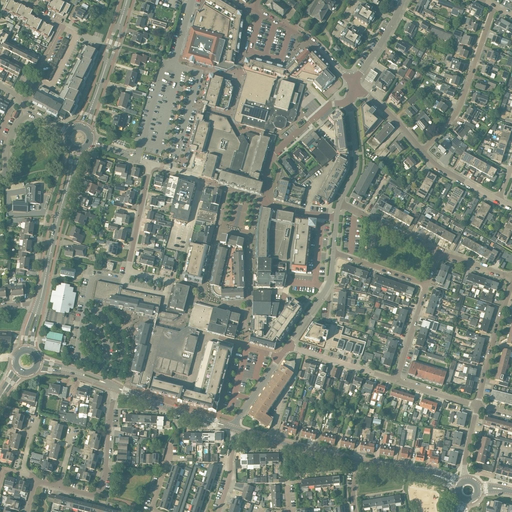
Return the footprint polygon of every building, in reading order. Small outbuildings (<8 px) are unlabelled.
[(16,17),(18,13),(22,5),(11,0),(10,0),(8,4),(7,5),(6,7),(6,9),(5,11),(16,17)] [(59,14),(62,8),(65,3),(59,0),(51,0),(50,4),(47,8),(59,14)] [(191,28),(184,55),(183,59),(187,60),(190,61),(189,62),(189,63),(189,62),(194,64),(194,62),(214,68),(214,67),(227,71),(232,68),(234,67),(236,53),(239,54),(243,21),(240,21),(241,18),(242,18),(242,13),(237,12),(237,13),(236,12),(237,10),(221,0),(207,0),(206,2),(205,2),(199,13),(197,12),(196,12),(195,16),(195,17),(194,22),(193,23),(192,28),(191,28)] [(289,8),(278,0),(269,0),(265,6),(272,11),(281,18),(289,8)] [(297,3),(294,7),(293,8),(296,11),(298,8),(300,6),(300,5),(302,2),(299,0),(297,3)] [(312,0),(305,12),(313,18),(321,22),(323,24),(331,12),(312,0)] [(312,0),(331,12),(333,8),(336,10),(338,5),(335,4),(329,0),(312,0)] [(422,0),(419,0),(417,6),(422,8),(426,10),(428,5),(429,2),(430,2),(426,0),(425,1),(422,0)] [(454,5),(441,0),(435,0),(435,3),(441,5),(443,7),(452,10),(452,9),(454,5)] [(65,3),(62,8),(59,14),(63,16),(64,13),(66,14),(70,5),(65,3)] [(470,10),(476,13),(474,17),(478,19),(479,16),(481,17),(482,14),(481,13),(483,8),(479,6),(480,5),(478,4),(477,6),(473,4),(470,10)] [(18,13),(16,17),(27,22),(28,23),(31,16),(33,11),(22,5),(18,13)] [(144,14),(143,17),(150,19),(152,19),(154,14),(152,14),(154,6),(150,5),(149,7),(142,5),(140,13),(144,14)] [(454,5),(452,9),(452,10),(451,15),(458,17),(459,13),(464,15),(463,17),(467,18),(470,11),(466,9),(454,5)] [(356,14),(354,18),(347,29),(345,33),(343,32),(341,36),(343,37),(342,37),(340,41),(344,43),(344,44),(347,46),(350,47),(354,49),(357,45),(359,46),(361,43),(359,42),(359,41),(361,37),(368,26),(370,22),(372,23),(374,19),(372,18),(373,18),(375,14),(372,12),(372,9),(367,6),(365,8),(361,6),(358,10),(356,9),(354,12),(356,13),(356,14)] [(417,6),(414,12),(419,15),(422,16),(424,12),(430,15),(432,12),(427,10),(426,10),(422,8),(417,6)] [(78,7),(72,18),(75,19),(76,17),(82,20),(87,10),(81,7),(81,8),(78,7)] [(36,33),(42,21),(31,16),(28,23),(27,22),(25,27),(36,33)] [(150,19),(143,17),(142,20),(138,19),(136,27),(143,29),(144,25),(148,26),(150,19)] [(469,25),(467,30),(475,33),(478,25),(473,24),(474,20),(467,18),(466,24),(469,25)] [(167,24),(153,20),(151,25),(166,29),(167,24)] [(510,25),(501,20),(498,26),(502,29),(501,30),(500,30),(499,34),(505,36),(507,32),(506,31),(510,25)] [(54,27),(42,21),(36,33),(48,38),(48,39),(48,38),(49,37),(50,35),(51,33),(52,31),(54,27)] [(433,27),(423,22),(420,28),(429,33),(433,27)] [(405,36),(412,39),(417,29),(415,27),(408,24),(404,32),(406,33),(405,36)] [(433,27),(429,33),(428,35),(441,39),(445,32),(445,31),(433,27)] [(2,33),(0,32),(0,42),(1,42),(2,40),(4,41),(1,45),(0,46),(0,48),(2,49),(3,48),(6,40),(7,40),(10,34),(6,32),(6,31),(3,30),(2,33)] [(445,31),(445,32),(441,39),(449,42),(453,34),(445,31)] [(148,34),(141,32),(140,35),(134,33),(132,42),(140,44),(142,38),(146,39),(148,34)] [(461,44),(470,47),(473,39),(464,36),(461,44)] [(491,44),(498,46),(499,42),(505,44),(503,50),(503,51),(502,53),(507,55),(510,45),(508,44),(509,43),(506,42),(506,41),(503,40),(500,38),(494,36),(491,44)] [(7,40),(6,40),(3,48),(7,50),(11,43),(7,40)] [(399,41),(395,49),(403,53),(407,46),(399,41)] [(11,43),(7,50),(12,53),(16,45),(11,43)] [(17,55),(21,48),(16,45),(12,53),(17,55)] [(78,60),(59,97),(49,92),(45,90),(41,87),(41,86),(32,103),(33,103),(33,102),(38,104),(37,105),(38,105),(38,106),(38,105),(43,107),(42,108),(43,108),(43,107),(48,110),(47,112),(48,111),(53,113),(52,114),(52,115),(53,113),(58,116),(57,117),(58,117),(59,118),(59,119),(60,118),(62,119),(61,120),(62,121),(63,119),(64,120),(67,114),(72,116),(71,115),(73,111),(74,111),(75,111),(73,110),(76,106),(77,106),(75,104),(77,100),(78,100),(79,100),(77,99),(80,95),(81,95),(78,93),(81,89),(82,90),(82,89),(81,88),(83,84),(85,84),(83,83),(85,78),(86,79),(86,78),(85,78),(88,73),(88,74),(89,73),(88,73),(90,68),(91,69),(91,68),(90,68),(93,63),(94,63),(92,62),(94,57),(95,58),(95,57),(94,57),(96,52),(97,53),(98,52),(84,45),(84,46),(85,46),(80,56),(77,60),(78,60)] [(458,47),(456,52),(460,54),(459,57),(466,59),(468,53),(465,52),(465,50),(465,49),(458,47)] [(22,58),(26,50),(21,48),(17,55),(16,56),(15,60),(17,61),(19,56),(22,58)] [(27,60),(31,52),(26,50),(22,58),(27,60)] [(295,78),(296,78),(301,80),(302,80),(307,82),(308,82),(313,83),(326,71),(327,70),(329,68),(314,52),(310,55),(305,50),(292,61),(286,67),(287,69),(286,69),(285,69),(284,69),(284,68),(254,60),(253,63),(250,62),(250,61),(245,60),(244,64),(245,64),(243,70),(244,71),(276,80),(278,75),(288,78),(289,77),(295,78)] [(486,59),(495,62),(498,56),(501,57),(500,58),(502,58),(504,54),(502,54),(502,53),(495,51),(494,53),(489,51),(486,59)] [(31,52),(27,60),(31,63),(35,55),(31,52)] [(392,54),(388,61),(394,65),(398,67),(402,60),(398,58),(398,57),(392,54)] [(35,55),(31,63),(36,65),(40,57),(35,55)] [(130,64),(139,66),(140,62),(145,64),(148,57),(142,55),(142,58),(133,56),(130,64)] [(407,59),(403,66),(408,69),(412,62),(407,59)] [(464,66),(458,64),(459,61),(453,59),(450,69),(458,72),(459,73),(459,72),(462,73),(464,66)] [(8,72),(12,64),(8,62),(4,70),(8,72)] [(13,75),(14,73),(17,67),(12,64),(8,72),(13,75)] [(484,66),(481,74),(490,77),(491,74),(494,75),(495,72),(489,70),(490,69),(484,66)] [(13,75),(18,77),(22,69),(17,67),(14,73),(13,75)] [(327,70),(326,71),(313,83),(322,92),(327,87),(327,86),(329,84),(329,85),(335,79),(327,70)] [(365,79),(372,84),(378,74),(371,70),(365,79)] [(409,70),(405,76),(411,80),(415,73),(409,70)] [(245,80),(245,81),(272,89),(274,82),(276,80),(244,71),(244,72),(244,71),(246,75),(246,76),(245,80)] [(382,75),(379,79),(384,82),(390,73),(385,71),(382,75)] [(137,82),(138,80),(136,79),(137,74),(128,72),(126,79),(137,82)] [(384,82),(379,79),(375,86),(381,90),(382,90),(385,92),(395,77),(390,73),(384,82)] [(460,79),(454,77),(454,76),(445,73),(444,77),(450,79),(449,83),(451,84),(451,85),(457,87),(457,86),(458,86),(459,83),(458,83),(460,79)] [(208,80),(206,89),(205,91),(202,103),(204,104),(204,106),(207,107),(207,106),(215,109),(215,108),(224,111),(225,110),(228,109),(234,89),(233,89),(230,83),(223,80),(224,80),(214,77),(209,75),(208,80)] [(137,82),(126,79),(124,86),(133,88),(134,84),(137,84),(137,82)] [(243,117),(241,124),(273,133),(274,129),(275,128),(281,130),(285,128),(287,122),(291,123),(294,122),(304,85),(295,83),(295,86),(288,84),(279,81),(275,96),(277,96),(276,99),(271,98),(270,97),(269,101),(263,100),(262,104),(252,102),(246,100),(245,105),(243,105),(242,111),(241,115),(243,116),(243,117)] [(243,87),(271,95),(272,89),(245,81),(244,81),(245,81),(243,86),(243,87)] [(478,82),(476,88),(484,91),(486,84),(478,82)] [(246,100),(252,102),(262,104),(263,100),(269,101),(270,97),(271,95),(243,87),(242,92),(241,92),(241,93),(240,98),(246,100)] [(455,92),(448,89),(448,90),(443,88),(442,91),(447,93),(446,95),(453,98),(455,92)] [(392,100),(391,101),(393,103),(394,102),(397,105),(401,101),(400,99),(404,95),(399,91),(395,95),(393,93),(389,97),(392,100)] [(128,103),(129,99),(132,100),(133,97),(122,94),(120,100),(128,103)] [(474,95),(471,102),(477,104),(478,102),(486,104),(489,97),(480,94),(479,97),(474,95)] [(415,96),(408,102),(410,105),(417,99),(415,96)] [(241,124),(243,117),(243,116),(241,115),(243,105),(245,105),(246,100),(240,98),(239,99),(240,99),(238,104),(238,103),(238,105),(237,109),(236,109),(236,110),(235,115),(234,120),(235,123),(240,124),(241,124)] [(441,103),(436,109),(443,113),(448,107),(443,104),(445,102),(440,98),(438,101),(441,103)] [(6,101),(4,100),(0,108),(0,110),(4,112),(9,104),(6,103),(6,101)] [(128,103),(120,100),(118,107),(129,110),(130,107),(127,106),(128,103)] [(371,110),(364,104),(360,108),(364,138),(366,136),(369,138),(384,121),(375,114),(376,113),(372,110),(371,110)] [(405,112),(410,118),(415,115),(418,111),(415,108),(413,106),(409,109),(405,112)] [(466,114),(472,118),(475,112),(469,109),(466,114)] [(343,118),(337,111),(328,120),(334,125),(337,153),(340,156),(345,157),(345,156),(348,155),(345,129),(343,130),(342,126),(344,126),(343,118)] [(196,124),(194,129),(189,147),(192,148),(191,152),(196,153),(195,158),(207,161),(203,177),(227,184),(234,186),(260,194),(263,185),(262,183),(263,181),(261,178),(259,178),(267,150),(270,151),(274,137),(273,135),(264,132),(264,134),(261,133),(260,137),(247,133),(242,135),(248,145),(251,146),(244,172),(239,170),(237,175),(230,173),(227,172),(233,152),(238,154),(241,144),(237,138),(235,134),(234,133),(232,129),(231,128),(229,124),(229,123),(226,119),(227,119),(226,118),(225,118),(221,117),(220,117),(215,115),(214,115),(211,114),(209,114),(205,112),(205,113),(204,118),(197,116),(196,122),(197,122),(196,124)] [(115,116),(113,126),(115,127),(116,127),(122,129),(124,122),(129,124),(131,116),(123,114),(122,118),(115,116)] [(466,114),(463,120),(469,123),(471,120),(476,124),(478,121),(472,118),(466,114)] [(417,124),(423,131),(425,130),(426,132),(430,128),(429,126),(428,127),(422,120),(417,124)] [(386,123),(382,127),(383,129),(374,139),(372,137),(367,142),(375,150),(380,145),(387,138),(391,133),(392,133),(395,130),(388,124),(387,125),(386,123)] [(503,132),(510,134),(511,129),(511,128),(509,127),(510,124),(505,123),(504,126),(503,132)] [(458,126),(453,131),(458,135),(461,131),(466,135),(469,131),(464,127),(462,129),(458,126)] [(309,136),(316,143),(320,140),(317,137),(313,132),(309,136)] [(501,138),(509,140),(510,134),(503,132),(501,138)] [(306,147),(304,149),(304,148),(303,149),(321,167),(327,163),(338,154),(325,141),(319,134),(319,135),(317,137),(320,140),(316,143),(309,136),(306,139),(313,146),(309,150),(306,147)] [(460,142),(455,137),(449,143),(456,149),(460,142)] [(499,143),(507,146),(509,140),(501,138),(499,143)] [(302,143),(306,147),(309,150),(313,146),(306,139),(302,143)] [(445,141),(438,148),(439,149),(438,150),(440,152),(441,151),(444,154),(447,150),(448,150),(451,147),(445,141)] [(389,151),(391,153),(395,149),(396,149),(396,148),(400,152),(404,149),(403,149),(403,148),(401,145),(400,146),(397,142),(394,145),(389,151)] [(462,143),(460,142),(456,149),(461,152),(461,150),(464,152),(467,146),(462,143)] [(497,149),(505,152),(507,146),(499,143),(497,149)] [(497,149),(496,153),(494,152),(494,154),(503,157),(505,152),(497,149)] [(293,155),(297,160),(299,158),(301,161),(304,159),(306,161),(308,158),(303,153),(302,154),(299,150),(296,153),(295,152),(293,154),(294,155),(293,155)] [(386,155),(383,152),(376,160),(379,162),(386,155)] [(460,160),(465,163),(469,156),(464,153),(461,157),(460,160)] [(503,157),(494,154),(493,154),(491,160),(493,161),(501,163),(503,157)] [(345,157),(340,156),(339,159),(337,158),(335,160),(338,161),(332,172),(318,198),(317,198),(317,199),(315,197),(312,203),(320,205),(322,201),(328,205),(331,200),(331,201),(334,196),(333,195),(346,171),(345,170),(348,164),(345,162),(347,157),(345,157)] [(469,156),(465,163),(471,166),(475,159),(469,156)] [(412,178),(412,177),(416,172),(412,167),(416,164),(410,157),(404,163),(411,172),(409,174),(412,178)] [(289,159),(282,164),(289,172),(292,175),(295,172),(296,173),(297,172),(294,168),(295,167),(289,159)] [(476,169),(480,162),(475,159),(471,166),(476,169)] [(102,171),(104,167),(108,168),(108,167),(111,168),(112,164),(104,161),(104,164),(96,161),(93,168),(102,171)] [(481,172),(486,165),(480,162),(476,169),(481,172)] [(379,168),(370,164),(367,168),(367,169),(376,173),(379,168)] [(122,174),(121,177),(126,179),(128,172),(125,172),(126,167),(117,165),(115,172),(122,174)] [(485,178),(491,168),(486,165),(481,172),(487,175),(485,178)] [(102,171),(93,168),(91,175),(101,178),(100,180),(98,180),(106,183),(108,178),(105,177),(105,176),(101,175),(102,171)] [(140,170),(133,168),(131,176),(128,175),(127,180),(126,180),(125,185),(130,186),(131,181),(131,177),(138,178),(140,170)] [(367,168),(366,168),(365,171),(366,171),(364,173),(373,178),(376,173),(367,169),(367,168)] [(497,171),(491,168),(485,178),(494,183),(497,177),(494,175),(497,171)] [(279,182),(284,183),(294,186),(282,169),(279,182)] [(304,171),(301,174),(304,178),(297,184),(300,185),(307,179),(310,177),(304,171)] [(373,178),(364,173),(362,178),(371,183),(373,178)] [(429,173),(426,179),(434,183),(437,177),(429,173)] [(154,185),(167,188),(168,183),(169,179),(166,179),(167,178),(156,176),(154,185)] [(168,183),(167,188),(174,190),(176,179),(170,177),(169,179),(168,183)] [(371,183),(362,178),(359,183),(368,188),(371,183)] [(396,188),(398,185),(391,178),(388,183),(396,188)] [(174,190),(167,188),(165,196),(174,198),(177,187),(179,179),(176,179),(174,190)] [(188,220),(196,190),(197,185),(179,179),(177,188),(174,199),(174,198),(170,214),(174,215),(173,219),(174,220),(187,223),(188,220)] [(434,183),(426,179),(423,184),(430,188),(434,183)] [(88,184),(85,192),(95,196),(96,192),(99,194),(102,185),(105,186),(105,185),(94,182),(93,186),(88,184)] [(295,187),(294,186),(284,183),(279,182),(274,200),(300,207),(305,190),(295,187)] [(368,188),(359,183),(357,188),(366,192),(368,188)] [(430,188),(423,184),(420,189),(427,194),(430,188)] [(30,204),(40,204),(41,186),(31,186),(30,204)] [(209,203),(211,204),(219,206),(222,192),(214,190),(214,191),(204,188),(200,202),(203,202),(209,203)] [(366,192),(357,188),(354,192),(363,197),(366,192)] [(463,192),(456,188),(453,194),(461,198),(463,199),(467,193),(464,191),(463,192)] [(430,195),(427,194),(420,189),(418,192),(417,192),(416,194),(424,199),(423,201),(426,203),(430,195),(430,196),(430,195)] [(363,197),(354,192),(352,197),(361,202),(363,197)] [(461,198),(453,194),(450,199),(458,203),(461,198)] [(150,206),(155,207),(158,207),(159,202),(164,203),(165,202),(170,203),(171,199),(157,196),(156,199),(151,198),(150,206)] [(83,199),(80,206),(87,209),(89,203),(93,205),(95,199),(90,197),(89,201),(83,199)] [(133,199),(124,197),(123,200),(125,200),(125,204),(132,206),(132,205),(133,199)] [(378,209),(383,212),(387,205),(389,202),(381,198),(377,204),(380,205),(378,209)] [(458,203),(450,199),(447,204),(447,205),(455,209),(458,203)] [(203,202),(201,211),(217,214),(219,206),(211,204),(209,203),(203,202)] [(488,213),(490,214),(488,213),(491,207),(483,203),(480,209),(488,213)] [(245,212),(242,211),(243,205),(237,204),(236,225),(244,226),(245,212)] [(387,205),(383,212),(388,215),(392,208),(387,205)] [(455,209),(447,205),(444,210),(451,214),(455,209)] [(392,208),(388,215),(394,218),(398,210),(392,208)] [(257,241),(257,259),(278,260),(287,260),(287,254),(294,215),(262,209),(258,232),(257,241)] [(490,214),(488,213),(480,209),(477,214),(485,218),(487,220),(490,214)] [(125,212),(118,210),(116,219),(122,220),(122,223),(123,224),(124,225),(127,225),(128,225),(128,224),(129,224),(129,222),(129,221),(130,217),(124,216),(125,212)] [(399,221),(403,213),(398,210),(394,218),(399,221)] [(77,215),(75,223),(84,226),(87,217),(97,220),(98,217),(82,212),(84,212),(83,216),(77,215)] [(148,212),(147,220),(152,221),(153,217),(160,219),(161,215),(153,214),(154,213),(148,212)] [(403,213),(399,221),(404,224),(408,216),(403,213)] [(200,215),(198,214),(196,221),(207,224),(214,225),(215,222),(199,218),(200,215)] [(487,220),(485,218),(477,214),(474,220),(482,224),(484,225),(487,220)] [(429,222),(430,220),(422,215),(418,222),(421,224),(420,226),(425,229),(429,222)] [(408,216),(404,224),(409,227),(413,219),(408,216)] [(316,221),(295,219),(294,227),(302,228),(301,243),(300,242),(298,265),(292,264),(291,272),(306,274),(311,229),(316,230),(316,221)] [(25,229),(34,230),(34,224),(31,224),(31,221),(23,220),(22,223),(26,224),(25,229)] [(484,225),(482,224),(474,220),(471,225),(481,231),(484,225)] [(214,225),(207,224),(196,221),(195,225),(214,229),(215,226),(214,226),(214,225)] [(429,222),(425,229),(430,232),(434,225),(429,222)] [(146,225),(144,232),(151,234),(152,230),(157,231),(158,228),(151,227),(151,226),(146,225)] [(214,229),(195,225),(191,240),(210,245),(212,240),(211,240),(211,238),(211,236),(212,234),(213,232),(214,229)] [(434,225),(430,232),(436,235),(440,228),(434,225)] [(73,228),(70,237),(76,239),(75,241),(72,241),(81,244),(83,237),(78,235),(80,231),(73,228)] [(440,228),(436,235),(441,238),(445,231),(440,228)] [(34,230),(25,229),(24,235),(21,234),(21,237),(29,239),(29,236),(33,236),(34,230)] [(511,233),(504,229),(501,235),(510,240),(511,236),(511,233)] [(115,234),(119,235),(117,240),(124,242),(126,232),(119,231),(115,231),(115,234)] [(445,231),(441,238),(446,241),(450,234),(445,231)] [(450,234),(446,241),(452,244),(455,239),(458,240),(461,235),(458,233),(457,234),(452,231),(450,234)] [(510,240),(501,235),(498,240),(499,241),(497,243),(502,246),(504,243),(507,245),(510,240)] [(220,243),(216,259),(216,260),(212,281),(210,286),(213,287),(213,288),(213,289),(213,290),(213,291),(213,292),(214,293),(214,294),(215,294),(215,295),(216,295),(217,296),(218,297),(219,297),(220,297),(221,297),(221,300),(244,299),(243,291),(244,291),(242,249),(243,244),(244,241),(239,240),(239,239),(227,236),(227,237),(222,236),(222,238),(221,243),(220,243),(220,244),(220,243)] [(29,239),(21,237),(20,241),(23,241),(23,247),(31,248),(32,242),(29,241),(29,239)] [(143,237),(141,245),(144,245),(145,246),(145,245),(147,246),(148,242),(155,243),(155,240),(149,239),(143,237)] [(470,241),(465,238),(461,245),(466,248),(470,241)] [(107,241),(106,247),(110,248),(108,254),(115,256),(117,248),(112,247),(113,242),(107,241)] [(470,241),(466,248),(472,251),(476,244),(470,241)] [(476,244),(472,251),(477,254),(481,247),(476,244)] [(203,248),(190,245),(182,280),(202,285),(210,248),(203,247),(203,248)] [(73,250),(66,248),(64,256),(72,257),(73,255),(79,256),(80,247),(74,246),(73,250)] [(18,255),(27,256),(27,253),(31,254),(31,248),(23,247),(22,252),(19,252),(18,255)] [(481,247),(477,254),(482,257),(486,250),(481,247)] [(146,265),(149,256),(150,254),(149,254),(150,251),(144,249),(143,252),(147,253),(146,255),(143,255),(142,257),(142,258),(141,264),(146,265)] [(486,250),(482,257),(487,260),(491,253),(486,250)] [(493,250),(491,253),(487,260),(493,263),(495,259),(497,261),(501,254),(498,252),(498,253),(493,250)] [(20,264),(29,265),(30,259),(26,259),(27,256),(18,255),(18,258),(21,258),(20,264)] [(149,256),(146,265),(153,267),(154,260),(155,258),(149,256)] [(278,260),(257,259),(257,276),(254,276),(253,286),(254,286),(255,287),(255,288),(270,289),(270,288),(271,289),(271,286),(274,286),(274,287),(283,287),(286,277),(285,277),(285,275),(286,275),(286,274),(287,263),(278,263),(278,260)] [(167,261),(165,270),(172,272),(174,263),(167,261)] [(20,264),(20,270),(16,269),(16,273),(24,274),(25,271),(28,271),(29,265),(20,264)] [(348,274),(350,267),(344,265),(341,275),(343,276),(345,273),(348,274)] [(440,271),(447,274),(449,268),(442,265),(440,271)] [(350,267),(348,274),(348,276),(350,277),(350,278),(353,279),(354,276),(356,269),(350,267)] [(62,268),(61,276),(74,278),(75,271),(62,268)] [(356,269),(354,276),(353,279),(359,281),(358,282),(359,282),(362,271),(356,269)] [(362,271),(359,282),(361,283),(362,279),(367,281),(366,284),(369,285),(371,279),(367,277),(368,273),(362,271)] [(438,277),(448,281),(445,280),(447,274),(440,271),(438,277)] [(475,276),(469,274),(467,278),(465,277),(462,284),(465,285),(467,281),(472,283),(472,285),(475,276)] [(475,276),(472,285),(478,287),(481,278),(480,278),(480,277),(478,276),(477,277),(475,276)] [(385,279),(378,277),(377,281),(373,279),(371,286),(381,289),(381,288),(382,288),(385,279)] [(438,277),(435,283),(439,284),(438,287),(444,289),(448,281),(438,277)] [(481,278),(478,287),(478,285),(484,287),(483,290),(487,280),(481,278)] [(385,279),(382,288),(388,290),(391,281),(385,279)] [(487,280),(483,290),(489,292),(490,289),(493,282),(492,282),(492,281),(490,280),(489,281),(487,280)] [(105,302),(109,284),(108,284),(97,281),(95,287),(94,292),(94,293),(93,298),(93,299),(94,299),(98,300),(99,300),(100,300),(104,301),(105,301),(105,302)] [(391,281),(388,290),(393,292),(391,297),(388,296),(387,300),(390,301),(397,283),(391,281)] [(493,282),(490,289),(489,292),(486,302),(491,303),(493,300),(492,300),(493,296),(491,295),(492,293),(493,290),(496,291),(499,284),(493,282)] [(397,283),(390,301),(393,302),(396,293),(399,294),(399,295),(403,285),(397,283)] [(17,288),(18,296),(24,296),(24,292),(27,292),(26,284),(22,284),(23,287),(17,288)] [(109,284),(105,302),(105,301),(110,302),(110,303),(111,303),(114,285),(109,284)] [(178,299),(178,298),(182,286),(183,286),(183,284),(180,284),(180,286),(173,284),(172,289),(173,289),(173,292),(171,291),(170,297),(178,299)] [(9,294),(8,285),(5,286),(5,289),(0,289),(0,294),(0,298),(6,297),(6,294),(9,294)] [(18,296),(17,288),(12,288),(11,285),(8,285),(9,294),(12,293),(12,297),(18,296)] [(52,297),(51,303),(54,303),(53,310),(57,311),(57,309),(61,310),(61,311),(68,313),(69,308),(72,309),(74,301),(75,301),(74,301),(75,293),(72,293),(73,288),(65,287),(65,288),(61,288),(62,286),(58,285),(57,292),(53,291),(52,297)] [(115,285),(114,285),(111,303),(110,305),(136,311),(136,313),(157,318),(159,312),(161,298),(156,297),(146,295),(145,294),(136,293),(136,292),(134,292),(125,290),(124,290),(122,290),(123,287),(120,286),(115,285)] [(403,285),(399,295),(401,296),(402,296),(405,297),(405,296),(409,287),(403,285)] [(178,299),(175,312),(183,315),(190,288),(183,287),(183,286),(182,286),(178,298),(178,299)] [(409,287),(405,296),(411,298),(414,289),(409,287)] [(442,300),(444,291),(438,289),(437,291),(433,290),(431,296),(442,300)] [(253,303),(270,303),(271,292),(253,291),(253,293),(256,296),(254,298),(253,297),(253,303)] [(442,300),(431,296),(429,302),(440,305),(441,303),(439,302),(440,299),(442,300)] [(175,312),(178,299),(170,297),(169,301),(170,301),(170,303),(168,303),(166,310),(175,312)] [(302,307),(292,300),(279,318),(253,318),(252,333),(253,333),(252,336),(251,336),(249,344),(275,350),(277,343),(276,343),(277,341),(280,343),(285,336),(283,334),(285,332),(287,333),(289,329),(287,328),(289,326),(291,327),(293,323),(291,322),(295,316),(297,318),(302,310),(301,309),(302,307)] [(440,305),(429,302),(427,308),(437,311),(444,313),(445,311),(440,309),(441,309),(435,307),(436,305),(440,306),(440,305)] [(270,303),(253,303),(253,304),(254,304),(254,306),(253,309),(253,318),(276,318),(279,304),(270,304),(270,303)] [(240,316),(194,304),(188,327),(197,329),(201,330),(223,336),(225,337),(234,339),(240,316)] [(492,315),(494,310),(494,309),(487,307),(485,306),(485,309),(486,309),(485,313),(492,315)] [(437,311),(427,308),(425,314),(429,316),(428,318),(435,320),(436,317),(433,316),(435,310),(437,311)] [(406,318),(408,312),(401,309),(401,310),(397,309),(395,314),(406,318)] [(344,312),(337,311),(336,318),(340,318),(340,322),(346,323),(347,323),(348,323),(349,320),(347,320),(345,320),(345,316),(344,316),(344,312)] [(492,315),(485,313),(483,319),(490,321),(492,315)] [(406,318),(395,314),(395,315),(399,316),(397,322),(404,324),(406,318)] [(490,321),(483,319),(481,325),(489,327),(490,321)] [(421,327),(428,330),(432,331),(434,322),(427,320),(427,322),(423,321),(421,327)] [(404,324),(397,322),(395,328),(402,330),(404,324)] [(172,377),(171,377),(173,372),(178,374),(179,374),(185,376),(186,376),(188,377),(188,376),(189,375),(188,375),(191,364),(192,363),(198,337),(195,336),(196,332),(197,330),(197,329),(188,327),(186,328),(186,329),(181,331),(179,332),(178,332),(174,331),(173,331),(169,330),(168,329),(164,328),(162,328),(158,327),(157,327),(155,326),(153,325),(149,325),(150,324),(149,324),(149,326),(141,324),(136,345),(138,346),(132,372),(134,373),(131,384),(137,386),(137,388),(142,389),(145,389),(146,388),(149,389),(149,388),(152,378),(152,377),(153,372),(158,374),(159,374),(165,375),(166,376),(166,375),(171,377),(172,377)] [(312,324),(309,329),(310,329),(312,330),(312,332),(309,332),(306,336),(307,337),(307,336),(309,337),(308,340),(307,340),(319,344),(321,339),(326,341),(328,334),(323,333),(324,328),(312,324)] [(489,327),(481,325),(479,331),(487,334),(489,327)] [(428,330),(421,327),(419,333),(427,336),(435,338),(436,335),(427,333),(428,330)] [(402,330),(395,328),(393,334),(400,336),(402,330)] [(45,336),(43,344),(45,344),(44,349),(59,352),(60,351),(63,352),(66,337),(63,336),(63,335),(48,332),(47,337),(45,336)] [(483,346),(485,340),(473,336),(474,334),(466,332),(465,337),(477,340),(476,344),(483,346)] [(0,333),(0,343),(10,344),(11,334),(0,333)] [(419,333),(417,339),(425,342),(429,343),(431,344),(436,345),(437,343),(435,343),(435,342),(429,340),(425,339),(427,336),(419,333)] [(339,343),(338,346),(337,349),(342,351),(343,349),(345,350),(349,338),(341,335),(341,337),(340,340),(339,343)] [(396,349),(398,343),(394,342),(395,339),(388,337),(385,346),(389,347),(396,349)] [(353,353),(357,340),(349,338),(345,350),(345,352),(350,353),(351,352),(353,353)] [(425,342),(417,339),(415,346),(420,347),(419,350),(425,352),(426,349),(425,348),(426,346),(424,345),(425,342)] [(353,353),(353,354),(358,356),(359,354),(362,355),(366,343),(357,340),(353,353)] [(154,378),(153,381),(150,392),(178,400),(178,402),(182,403),(185,404),(189,404),(203,408),(209,410),(208,411),(212,412),(216,413),(218,406),(220,399),(219,399),(220,396),(220,395),(222,388),(224,381),(226,374),(226,373),(228,367),(228,366),(230,359),(230,356),(231,356),(232,352),(233,348),(209,342),(207,343),(202,362),(201,362),(193,392),(189,391),(184,390),(184,387),(168,383),(158,380),(158,379),(154,378)] [(483,346),(476,344),(474,350),(482,352),(483,346)] [(396,349),(389,347),(387,353),(394,355),(396,349)] [(509,358),(511,352),(503,349),(501,356),(509,358)] [(408,375),(443,386),(447,373),(415,363),(417,357),(419,352),(415,351),(408,375)] [(365,353),(362,360),(367,361),(367,360),(372,361),(373,355),(365,353)] [(394,355),(387,353),(385,359),(392,361),(394,355)] [(428,353),(427,357),(443,362),(444,358),(428,353)] [(480,358),(473,356),(469,355),(468,358),(472,359),(471,362),(469,361),(469,360),(459,358),(459,361),(475,366),(475,363),(478,364),(480,358)] [(509,358),(501,356),(500,362),(508,364),(509,358)] [(392,361),(385,359),(383,365),(390,368),(392,361)] [(278,373),(275,378),(274,377),(276,378),(275,380),(274,380),(271,384),(270,383),(271,385),(270,386),(267,390),(266,389),(266,390),(267,391),(266,392),(263,396),(261,396),(263,397),(262,399),(261,398),(258,402),(257,402),(259,403),(258,405),(257,404),(254,409),(253,408),(255,409),(253,411),(253,410),(249,416),(254,419),(253,420),(258,421),(257,421),(261,424),(260,425),(265,426),(266,427),(267,427),(271,428),(273,418),(266,416),(263,420),(261,419),(290,377),(292,375),(292,374),(293,374),(293,373),(294,372),(294,371),(294,370),(294,369),(295,368),(295,367),(295,366),(295,365),(295,364),(295,363),(295,362),(294,362),(289,363),(290,363),(286,362),(283,366),(284,367),(283,368),(281,367),(282,368),(280,371),(278,371),(280,372),(279,374),(278,373)] [(311,362),(306,380),(307,379),(309,380),(311,375),(312,370),(315,371),(317,364),(311,362)] [(508,364),(500,362),(498,368),(506,370),(508,364)] [(328,379),(325,378),(326,374),(329,367),(323,365),(321,373),(319,377),(318,377),(315,385),(321,387),(320,389),(324,390),(325,388),(326,384),(328,379)] [(466,374),(468,375),(475,376),(477,370),(473,369),(473,367),(466,365),(466,368),(467,368),(466,374)] [(506,370),(498,368),(497,374),(505,376),(506,370)] [(331,377),(335,378),(334,382),(336,383),(340,371),(334,369),(331,377)] [(342,381),(346,382),(345,385),(348,385),(351,375),(345,372),(342,381)] [(475,376),(468,375),(466,374),(463,373),(462,377),(467,378),(466,381),(474,383),(475,376)] [(505,376),(497,374),(495,380),(500,381),(499,385),(507,387),(508,383),(506,383),(507,377),(505,376)] [(355,378),(353,385),(351,384),(348,391),(353,392),(355,386),(357,387),(357,388),(359,389),(359,388),(360,388),(363,380),(362,380),(362,379),(360,378),(359,379),(355,378)] [(363,394),(366,395),(368,389),(372,390),(374,384),(367,382),(365,388),(363,394)] [(44,396),(49,397),(50,394),(58,396),(58,398),(66,399),(67,389),(68,389),(64,388),(64,387),(63,387),(63,388),(61,387),(60,387),(50,385),(49,390),(45,389),(44,396)] [(371,400),(376,402),(378,394),(383,395),(383,393),(384,393),(385,388),(378,386),(377,391),(375,390),(371,400)] [(472,389),(465,387),(461,386),(460,389),(464,390),(463,393),(471,395),(472,389)] [(76,399),(80,400),(81,397),(85,398),(87,391),(78,389),(76,395),(77,396),(76,399)] [(494,401),(498,402),(500,392),(500,393),(496,392),(497,391),(492,390),(490,400),(491,399),(494,400),(494,401)] [(22,403),(27,404),(30,394),(23,392),(20,404),(22,405),(22,403)] [(500,392),(498,402),(498,401),(501,402),(501,403),(505,404),(508,394),(507,394),(507,395),(504,394),(504,393),(500,392)] [(30,394),(27,404),(31,405),(31,407),(36,408),(38,402),(35,401),(36,395),(30,394)] [(99,408),(99,405),(100,405),(102,398),(95,396),(94,399),(90,398),(89,405),(99,408)] [(427,401),(423,414),(426,415),(428,410),(430,410),(430,412),(432,403),(427,401)] [(66,414),(65,420),(64,421),(86,427),(88,406),(81,405),(79,415),(66,414)] [(99,408),(89,405),(88,413),(93,414),(92,418),(100,420),(102,412),(98,411),(99,408)] [(12,421),(23,424),(24,417),(19,415),(19,413),(12,411),(11,415),(14,416),(12,421)] [(465,421),(467,415),(458,413),(456,419),(465,421)] [(133,416),(132,416),(131,415),(129,414),(129,415),(126,415),(125,424),(128,424),(128,429),(121,428),(121,432),(131,434),(132,425),(133,416)] [(158,417),(157,427),(161,427),(170,428),(170,422),(164,422),(164,418),(158,417)] [(483,426),(490,427),(492,419),(485,418),(483,426)] [(465,421),(456,419),(458,420),(457,426),(464,427),(465,421)] [(492,419),(490,427),(496,429),(498,421),(492,419)] [(7,430),(14,432),(15,429),(21,431),(23,424),(12,421),(11,426),(8,425),(7,430)] [(51,431),(61,434),(63,427),(57,425),(58,423),(51,421),(50,426),(53,426),(51,431)] [(498,421),(496,429),(499,430),(498,434),(500,435),(501,430),(502,431),(504,423),(498,421)] [(282,431),(289,433),(291,425),(284,423),(282,431)] [(291,425),(289,433),(296,435),(298,427),(291,425)] [(411,440),(414,441),(416,427),(407,426),(407,429),(413,430),(411,440)] [(301,436),(308,438),(310,430),(303,429),(301,436)] [(9,441),(20,444),(21,436),(15,435),(16,432),(14,432),(7,430),(8,430),(7,435),(11,436),(9,441)] [(310,430),(308,438),(315,440),(317,432),(310,430)] [(47,441),(55,443),(55,442),(53,442),(54,439),(60,441),(61,434),(51,431),(50,436),(47,435),(46,440),(47,440),(47,441)] [(89,441),(99,444),(101,437),(95,435),(96,432),(89,431),(87,435),(90,436),(89,441)] [(321,442),(328,443),(329,435),(323,434),(321,442)] [(329,435),(328,443),(334,445),(336,437),(329,435)] [(340,446),(347,448),(349,440),(342,438),(340,446)] [(489,446),(490,443),(492,444),(493,441),(483,438),(481,444),(489,446)] [(349,440),(347,448),(354,449),(356,441),(349,440)] [(3,449),(9,451),(10,448),(18,450),(20,444),(9,441),(8,445),(4,444),(3,449)] [(48,451),(58,454),(60,447),(54,445),(55,443),(47,441),(46,445),(49,446),(48,451)] [(81,449),(93,453),(93,452),(91,452),(91,449),(97,450),(99,444),(89,441),(88,446),(85,445),(84,450),(81,449)] [(360,450),(367,452),(368,444),(361,442),(360,450)] [(368,444),(367,452),(374,453),(375,445),(368,444)] [(489,446),(481,444),(479,450),(487,452),(489,446)] [(379,454),(386,455),(388,447),(381,446),(379,454)] [(388,447),(386,455),(393,456),(395,449),(388,447)] [(420,448),(419,453),(417,453),(415,460),(424,462),(425,454),(426,449),(420,448)] [(3,449),(2,449),(1,454),(4,455),(2,459),(5,460),(13,462),(15,455),(8,454),(9,451),(3,449)] [(81,449),(80,454),(87,456),(86,461),(96,464),(98,456),(92,455),(93,453),(81,449)] [(401,458),(407,459),(407,458),(410,459),(412,451),(409,450),(402,449),(401,458)] [(487,452),(479,450),(478,456),(486,458),(487,452)] [(32,457),(48,461),(49,458),(57,460),(58,454),(48,451),(47,455),(43,455),(42,459),(41,459),(32,457)] [(430,458),(430,463),(437,464),(439,455),(434,454),(435,452),(428,451),(427,457),(430,458)] [(247,455),(246,454),(244,454),(243,455),(241,455),(241,461),(237,461),(237,469),(241,469),(241,466),(247,466),(247,455)] [(127,457),(118,456),(118,462),(122,463),(122,466),(129,466),(130,463),(131,463),(131,460),(126,460),(127,457)] [(486,458),(478,456),(476,463),(479,463),(482,464),(485,465),(488,466),(491,466),(494,467),(495,463),(492,462),(491,466),(484,464),(486,458)] [(32,457),(30,462),(39,464),(42,466),(41,470),(45,470),(45,471),(44,473),(48,474),(48,471),(52,472),(53,465),(47,464),(48,461),(32,457)] [(94,470),(96,464),(86,461),(85,465),(81,464),(80,469),(79,469),(86,471),(86,468),(94,470)] [(503,468),(500,467),(501,463),(498,462),(495,474),(501,476),(503,468)] [(208,471),(216,474),(218,468),(210,465),(208,471)] [(172,473),(179,475),(181,469),(174,467),(172,473)] [(503,468),(501,476),(507,477),(509,469),(503,468)] [(86,471),(79,469),(78,473),(78,474),(80,475),(79,479),(82,480),(89,482),(91,475),(85,473),(86,471)] [(216,474),(208,471),(206,477),(214,480),(216,474)] [(170,479),(177,481),(179,475),(172,473),(170,479)] [(214,480),(206,477),(204,483),(212,486),(214,480)] [(8,492),(14,494),(16,485),(14,484),(15,480),(7,478),(5,486),(9,487),(8,492)] [(168,484),(176,487),(177,481),(170,479),(168,484)] [(16,485),(14,494),(15,494),(19,495),(19,492),(26,494),(29,484),(20,482),(19,486),(16,485)] [(204,483),(202,489),(206,490),(206,491),(210,492),(212,486),(204,483)] [(166,490),(174,493),(176,487),(168,484),(166,490)] [(251,495),(252,492),(253,488),(246,485),(243,492),(251,495)] [(202,489),(198,488),(196,494),(204,496),(206,491),(206,490),(202,489)] [(164,496),(172,499),(174,493),(166,490),(164,496)] [(251,495),(243,492),(241,499),(249,502),(249,501),(251,502),(252,498),(250,498),(251,495)] [(204,496),(196,494),(195,500),(202,502),(204,496)] [(60,505),(62,497),(56,496),(56,497),(52,496),(50,502),(54,503),(54,504),(60,505)] [(162,502),(170,505),(172,499),(164,496),(162,502)] [(19,511),(21,504),(13,501),(14,499),(8,497),(6,504),(11,506),(10,509),(19,511)] [(65,510),(68,499),(62,497),(60,505),(63,506),(63,509),(65,510)] [(387,498),(388,505),(391,505),(392,511),(396,511),(393,497),(387,498)] [(72,508),(74,501),(68,499),(65,510),(66,510),(66,507),(72,508)] [(232,505),(239,508),(241,502),(234,499),(232,505)] [(202,502),(195,500),(193,506),(200,508),(202,502)] [(78,510),(80,502),(74,501),(72,508),(78,510)] [(84,511),(86,504),(80,502),(78,510),(84,511)] [(162,502),(160,508),(168,511),(170,505),(162,502)] [(494,503),(490,502),(489,508),(487,508),(485,511),(511,511),(511,506),(509,506),(508,507),(501,506),(502,504),(494,503)]
